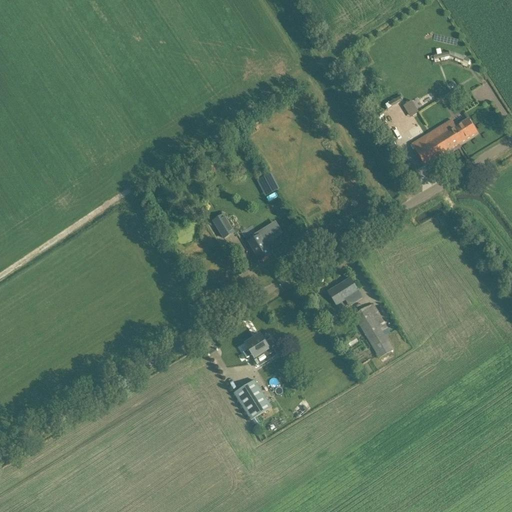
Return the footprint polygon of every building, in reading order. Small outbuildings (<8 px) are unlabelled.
[(414,99),(407,103),(413,116),(421,112),(414,99)] [(477,134),(472,125),(469,120),(457,127),(452,121),(413,145),(425,165),(477,134)] [(266,183),(272,193),(279,189),(274,179),(266,183)] [(233,236),(222,218),(213,223),(224,241),(233,236)] [(250,243),(261,261),(271,255),(269,252),(273,249),(272,248),(283,241),(279,234),(281,233),(275,224),(256,235),(258,238),(250,243)] [(363,298),(356,288),(351,279),(329,293),(337,306),(346,300),(350,306),(363,298)] [(388,329),(380,317),(373,305),(354,316),(380,359),(394,351),(383,332),(388,329)] [(252,353),(255,358),(265,352),(272,363),(279,358),(271,345),(268,347),(261,336),(246,345),(252,353)] [(252,421),(272,408),(255,381),(235,394),(252,421)] [(258,420),(257,417),(253,420),(254,422),(257,427),(261,424),(258,420)]
